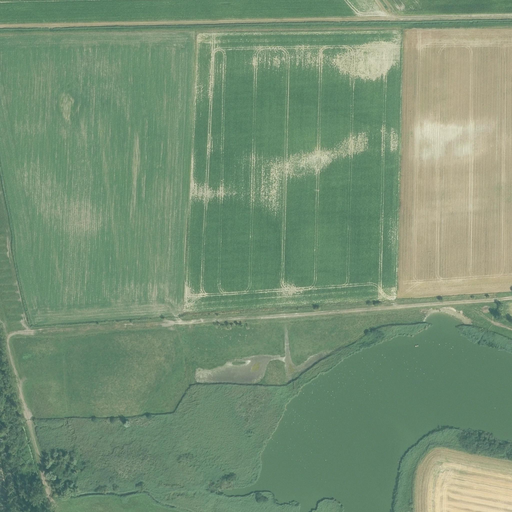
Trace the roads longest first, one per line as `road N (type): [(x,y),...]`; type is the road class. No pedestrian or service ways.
road 1 (track): [(181,322),(8,336),(48,500)]
road 2 (track): [(511,298),(204,321),(175,315)]
road 3 (track): [(511,16),(389,17)]
